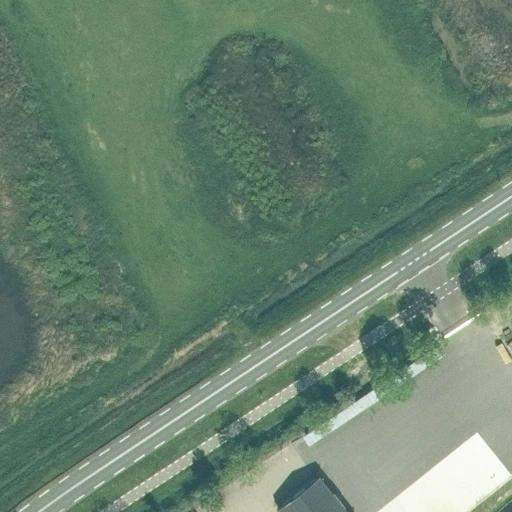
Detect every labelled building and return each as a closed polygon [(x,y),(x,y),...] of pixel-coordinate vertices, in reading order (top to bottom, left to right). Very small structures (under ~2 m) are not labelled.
[(511,326),(506,320),(495,330),(503,338),(511,329),(511,326)] [(481,358),(449,384),(462,401),(494,375),(481,358)] [(448,405),(458,398),(449,386),(439,393),(448,405)] [(496,426),(511,416),(504,403),(488,414),(496,426)] [(511,418),(455,458),(475,487),(439,511),(456,511),(511,474),(511,418)] [(348,511),(316,472),(275,505),(280,511),(348,511)]
